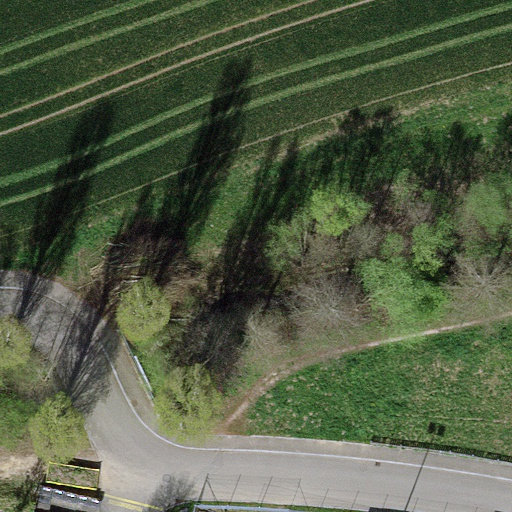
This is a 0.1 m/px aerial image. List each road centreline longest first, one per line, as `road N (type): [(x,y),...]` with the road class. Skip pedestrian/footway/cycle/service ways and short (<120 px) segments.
road 1 (residential): [(511,508),(350,482),(159,467),(120,437),(62,334),(0,315)]
road 2 (track): [(0,471),(120,437)]
